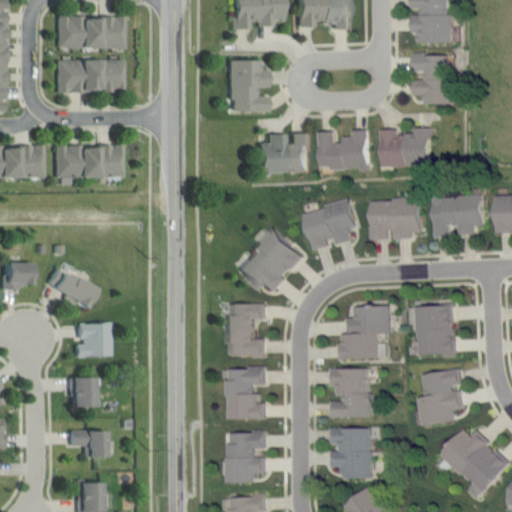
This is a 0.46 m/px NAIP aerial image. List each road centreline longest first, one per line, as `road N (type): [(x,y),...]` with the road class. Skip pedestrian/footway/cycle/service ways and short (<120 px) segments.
road 1 (tertiary): [(175,511),(165,0)]
road 2 (residential): [(379,0),(380,83),(364,92),(314,94),(305,72),(315,58),(380,58)]
road 3 (residential): [(299,341),(304,315),(330,281),(511,269)]
road 4 (residential): [(42,0),(34,5),(29,69),(44,113),(168,113)]
road 5 (residential): [(0,334),(26,335),(35,366),(31,511)]
road 6 (residential): [(308,511),(299,341)]
road 7 (residential): [(511,405),(494,351),(496,270)]
